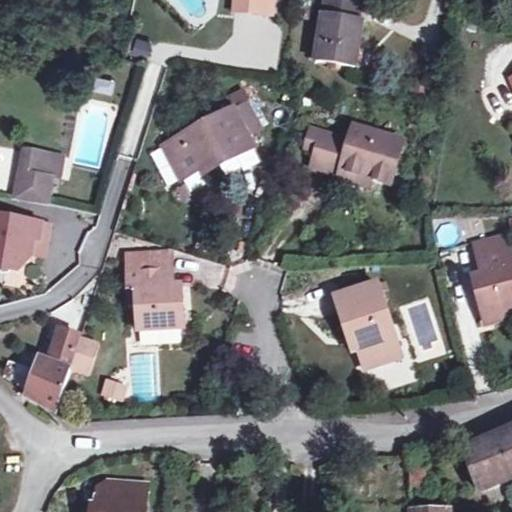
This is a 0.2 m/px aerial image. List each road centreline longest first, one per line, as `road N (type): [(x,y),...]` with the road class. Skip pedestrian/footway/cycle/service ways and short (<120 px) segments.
road 1 (unclassified): [(299,431),(111,439),(43,456)]
road 2 (residential): [(128,167),(103,251),(74,290),(0,321)]
road 3 (unclassified): [(511,414),(437,427),(299,431)]
road 4 (residential): [(251,280),(299,431)]
